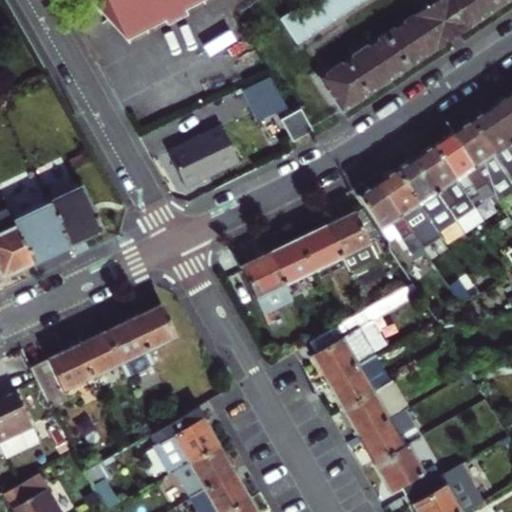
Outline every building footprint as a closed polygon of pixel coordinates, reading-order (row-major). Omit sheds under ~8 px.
[(88,0),(121,37),(158,17),(162,24),(181,14),(178,8),(192,0),(88,0)] [(298,0),(283,10),(299,36),(355,0),(298,0)] [(426,0),(320,68),(342,101),(456,27),(498,0),(426,0)] [(284,102),(264,68),(238,82),(258,112),(273,105),(274,107),(284,102)] [(496,101),(488,106),(511,140),(511,100),(507,93),(496,101)] [(280,113),(292,132),(301,127),(313,121),(300,102),(280,113)] [(479,112),(470,118),(494,153),(503,148),(511,161),(511,140),(488,106),(479,112)] [(511,179),(494,153),(470,118),(460,125),(451,131),(496,197),(500,204),(511,195),(511,179)] [(226,119),(172,146),(191,180),(221,165),(245,153),(226,119)] [(496,197),(451,131),(441,137),(432,143),(456,178),(465,173),(476,189),(485,204),(496,197)] [(467,195),(456,178),(432,143),(425,149),(414,156),(457,222),(477,210),(467,195)] [(511,161),(503,148),(494,153),(506,170),(511,179),(511,161)] [(453,224),(457,222),(414,156),(404,162),(395,168),(419,203),(426,198),(437,215),(448,231),(454,228),(453,224)] [(377,181),(410,232),(421,225),(410,208),(419,203),(395,168),(387,174),(377,181)] [(456,178),(467,195),(476,189),(465,173),(456,178)] [(68,194),(53,203),(74,243),(93,234),(109,226),(84,178),(64,189),(68,194)] [(368,187),(357,194),(379,229),(388,223),(410,254),(421,247),(410,232),(377,181),(368,187)] [(14,217),(37,262),(58,252),(74,243),(53,203),(51,198),(14,217)] [(426,198),(419,203),(430,219),(437,215),(426,198)] [(410,208),(421,225),(430,219),(419,203),(410,208)] [(340,214),(325,222),(340,252),(368,238),(353,208),(340,214)] [(14,217),(0,224),(0,280),(14,274),(37,262),(14,217)] [(310,267),(340,252),(325,222),(311,229),(296,236),(310,267)] [(282,243),(268,249),(283,281),(310,267),(296,236),(282,243)] [(375,253),(368,238),(340,252),(347,267),(375,253)] [(283,281),(268,249),(256,255),(238,264),(254,296),(283,281)] [(383,296),(411,279),(408,275),(381,292),(383,296)] [(411,279),(383,296),(389,304),(416,288),(411,279)] [(146,309),(129,317),(145,349),(176,334),(160,302),(146,309)] [(118,363),(145,349),(129,317),(116,324),(102,331),(118,363)] [(307,338),(337,322),(334,319),(308,334),(306,336),(307,338)] [(341,319),(337,322),(307,338),(314,350),(308,354),(318,369),(324,380),(364,358),(341,319)] [(90,377),(118,363),(102,331),(88,338),(73,345),(90,377)] [(62,390),(90,377),(73,345),(55,354),(30,367),(51,408),(67,400),(62,390)] [(118,363),(126,378),(153,364),(145,349),(118,363)] [(340,407),(380,384),(364,358),(324,380),(334,396),(340,407)] [(380,384),(340,407),(349,422),(356,434),(386,416),(397,410),(380,384)] [(0,401),(0,440),(0,441),(33,424),(19,395),(8,401),(1,404),(0,401)] [(154,430),(175,467),(218,442),(207,424),(196,404),(154,430)] [(413,438),(397,410),(386,416),(403,444),(406,443),(413,438)] [(386,416),(356,434),(366,450),(373,462),(403,444),(386,416)] [(33,424),(0,441),(8,456),(40,439),(33,424)] [(431,464),(415,437),(413,438),(406,443),(422,469),(431,464)] [(192,495),(205,488),(234,470),(226,455),(218,442),(175,467),(192,495)] [(403,444),(373,462),(383,480),(389,489),(398,483),(405,494),(438,474),(431,464),(422,469),(406,443),(403,444)] [(120,444),(84,465),(86,469),(123,448),(120,444)] [(129,458),(123,448),(86,469),(107,504),(107,506),(117,500),(102,475),(129,458)] [(234,470),(205,488),(218,511),(226,511),(251,498),(244,485),(234,470)] [(460,511),(444,485),(438,474),(405,494),(415,511),(460,511)] [(444,485),(460,511),(464,511),(470,508),(453,480),(444,485)] [(53,511),(35,482),(7,499),(15,511),(53,511)] [(201,511),(218,511),(205,488),(192,495),(201,511)] [(259,511),(251,498),(226,511),(259,511)]
